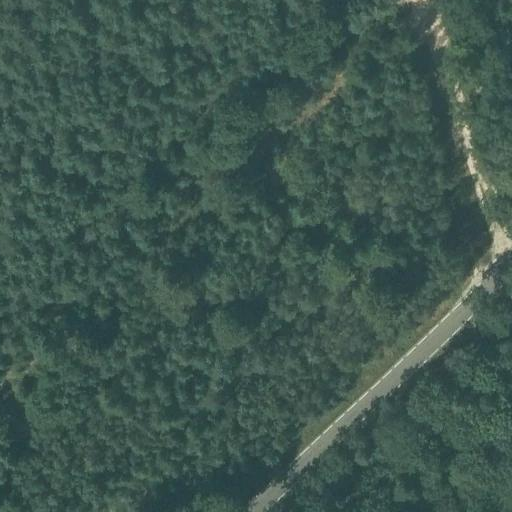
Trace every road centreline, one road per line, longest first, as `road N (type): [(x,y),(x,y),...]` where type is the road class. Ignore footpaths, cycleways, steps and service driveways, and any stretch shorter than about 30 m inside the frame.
road 1 (tertiary): [(252,511),(511,262)]
road 2 (track): [(511,269),(418,0)]
